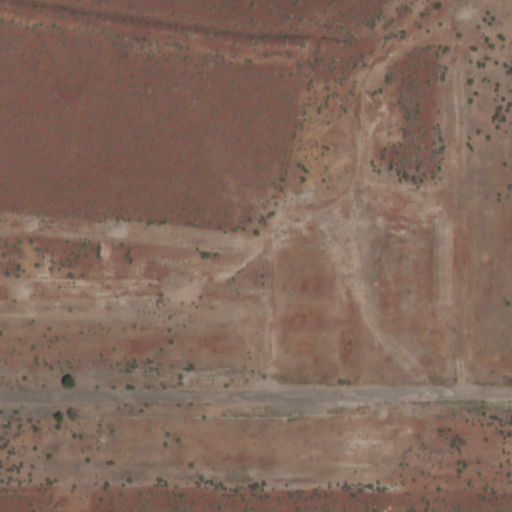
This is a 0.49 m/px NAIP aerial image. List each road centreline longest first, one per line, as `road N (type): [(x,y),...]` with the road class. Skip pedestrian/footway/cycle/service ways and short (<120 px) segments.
road 1 (track): [(511,395),(0,397)]
road 2 (track): [(462,397),(455,42)]
